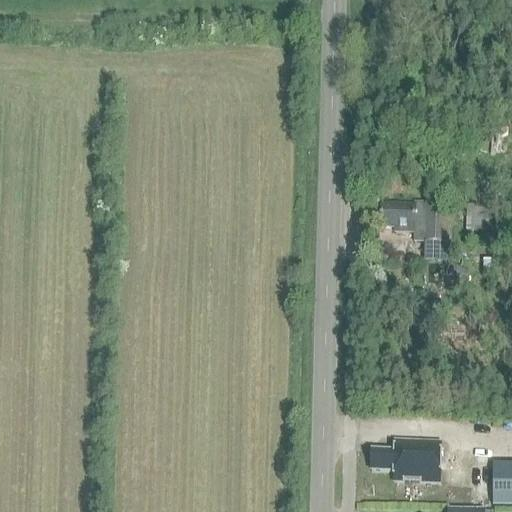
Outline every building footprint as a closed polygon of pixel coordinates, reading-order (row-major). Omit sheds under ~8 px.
[(446,245),(447,205),(414,204),(413,207),(381,206),(380,230),(390,230),(390,234),(413,234),(423,234),(423,243),(413,243),(413,244),(423,244),(445,245),(446,245)] [(469,208),(468,234),(490,235),(491,209),(485,209),(469,208)] [(372,453),(371,472),(372,472),(372,471),(372,472),(394,472),(394,482),(410,482),(438,483),(439,483),(441,442),(431,442),(411,441),(395,441),(395,442),(399,442),(399,452),(372,451),(372,453)] [(444,486),(465,487),(466,458),(445,457),(444,486)] [(511,467),(493,467),(492,507),(511,507),(511,467)]
